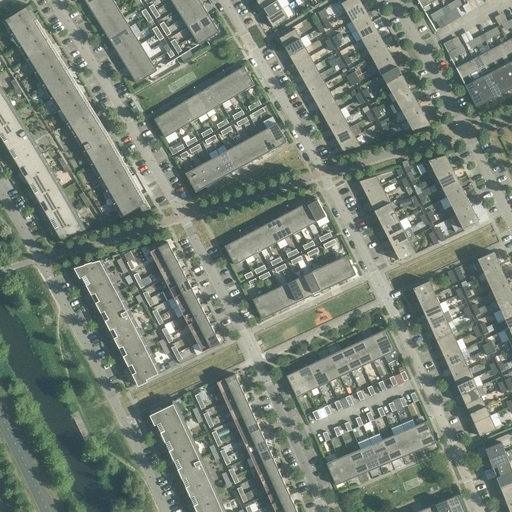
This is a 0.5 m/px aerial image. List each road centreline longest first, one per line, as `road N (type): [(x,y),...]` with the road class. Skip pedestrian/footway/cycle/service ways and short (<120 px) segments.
road 1 (residential): [(323,511),(182,217),(53,0)]
road 2 (residential): [(479,511),(375,275),(222,0)]
road 3 (residential): [(165,511),(0,192)]
road 4 (residential): [(511,222),(393,0)]
